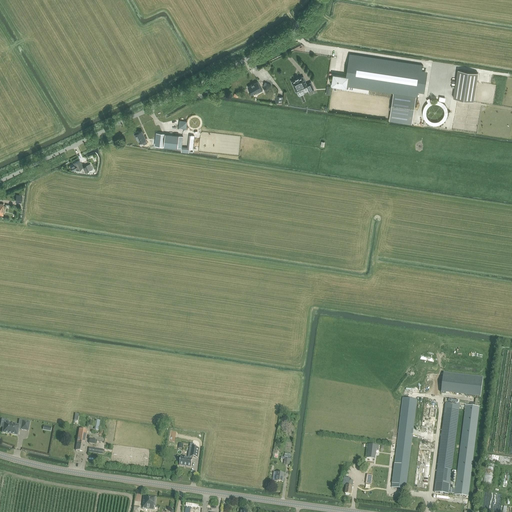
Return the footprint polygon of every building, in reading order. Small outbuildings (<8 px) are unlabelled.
[(417,96),(422,64),(351,53),(347,77),(346,85),(393,92),(389,120),(411,124),(412,124),(416,96),(417,96)] [(478,74),(459,71),(454,99),(474,103),(478,74)] [(346,85),(347,77),(334,75),(333,84),(346,86),(346,85)] [(303,77),(299,79),(298,78),(296,79),(296,80),(292,82),(291,82),(292,82),(296,91),(296,92),(296,91),(297,91),(297,93),(303,90),(302,89),(307,86),(309,91),(309,92),(310,92),(310,91),(314,90),(311,83),(311,82),(307,84),(303,77)] [(248,88),(252,95),(256,93),(257,94),(262,91),(258,83),(253,87),(252,86),(248,88)] [(142,131),(139,133),(139,132),(138,132),(134,133),(136,138),(137,139),(138,138),(140,142),(142,141),(144,145),(148,143),(142,131)] [(157,133),(155,145),(164,146),(178,147),(182,148),(182,142),(183,136),(179,136),(165,134),(157,133)] [(89,170),(92,169),(90,163),(82,167),(82,166),(80,160),(77,161),(76,161),(74,162),(74,163),(73,163),(74,165),(70,166),(72,170),(76,169),(77,170),(78,173),(81,171),(82,173),(85,171),(85,173),(89,171),(89,170)] [(392,487),(405,489),(417,399),(403,397),(392,487)] [(422,400),(414,489),(427,490),(434,421),(430,421),(430,411),(436,411),(437,401),(422,400)] [(441,444),(435,492),(449,494),(449,493),(455,494),(455,490),(449,489),(455,443),(460,405),(446,403),(441,444)] [(455,494),(455,495),(468,496),(479,407),(466,406),(455,490),(455,494)] [(29,422),(22,421),(22,423),(19,422),(18,425),(4,423),(2,433),(17,435),(18,429),(28,431),(29,422)] [(85,444),(87,431),(79,429),(76,451),(84,452),(86,444),(85,444)] [(371,445),(370,458),(377,459),(378,450),(380,450),(381,447),(371,445)] [(181,457),(179,465),(191,467),(193,458),(197,458),(199,448),(192,447),(190,459),(188,458),(181,457)] [(276,481),(284,482),(285,474),(277,473),(276,481)] [(144,505),(143,508),(153,509),(154,506),(155,506),(156,497),(143,495),(142,505),(144,505)]
